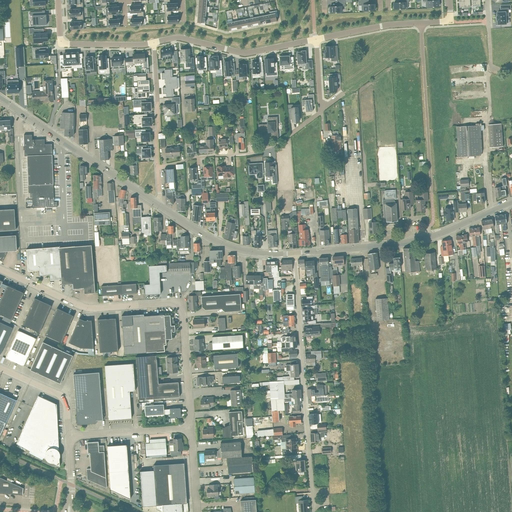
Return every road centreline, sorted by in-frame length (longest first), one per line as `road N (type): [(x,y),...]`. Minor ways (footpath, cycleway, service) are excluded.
road 1 (unclassified): [(191,427),(181,307),(87,308),(0,269)]
road 2 (residential): [(311,490),(294,253)]
road 3 (tertiary): [(294,253),(430,237),(511,202)]
road 4 (tertiary): [(159,206),(0,98)]
road 5 (unclassified): [(421,23),(431,192)]
road 6 (residential): [(153,42),(181,37),(247,53),(315,40)]
road 7 (tertiary): [(283,254),(218,242),(159,206)]
road 8 (residential): [(157,167),(153,42)]
road 9 (unclassified): [(68,437),(191,427)]
